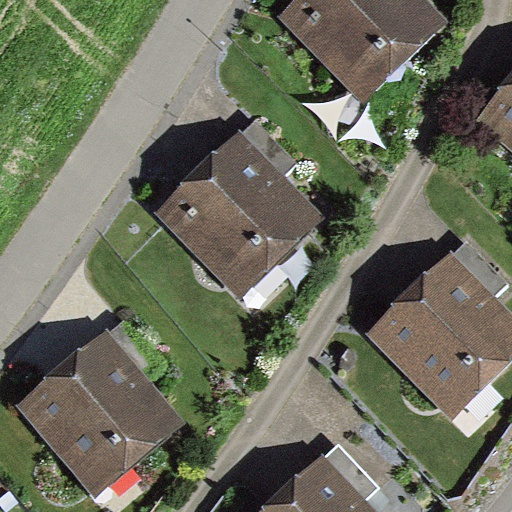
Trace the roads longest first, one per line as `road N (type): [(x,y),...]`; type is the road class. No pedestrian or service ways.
road 1 (residential): [(494,0),(381,235),(187,511)]
road 2 (residential): [(210,0),(163,81),(0,306)]
